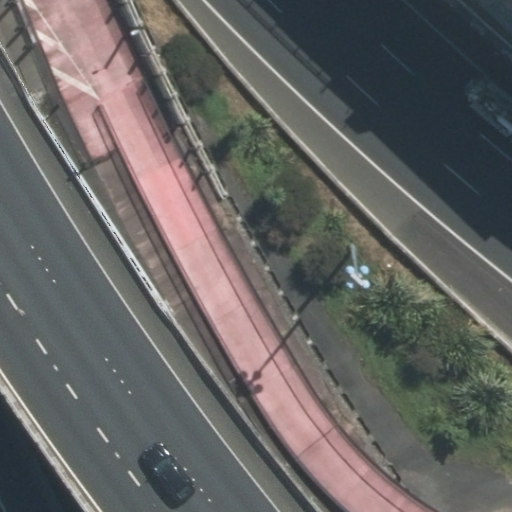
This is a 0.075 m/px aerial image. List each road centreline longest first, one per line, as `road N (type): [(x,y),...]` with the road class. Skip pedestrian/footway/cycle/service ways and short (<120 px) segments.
road 1 (motorway): [(220,511),(85,329),(0,183)]
road 2 (motorway): [(271,0),(469,189),(511,219)]
